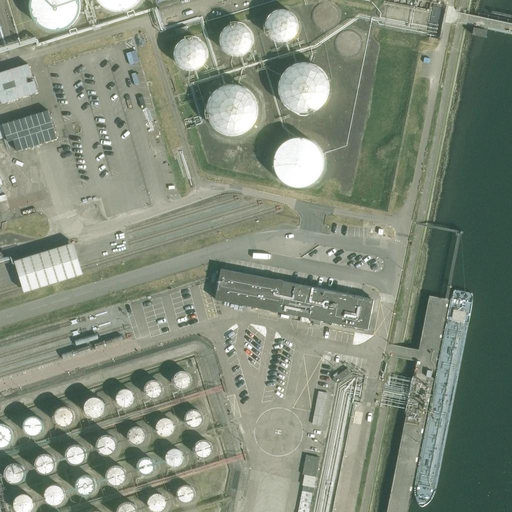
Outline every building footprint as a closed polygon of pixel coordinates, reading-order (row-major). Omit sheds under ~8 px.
[(80,11),(80,6),(80,1),(79,0),(30,0),(30,4),(30,9),(31,13),(33,18),(35,22),(38,25),(42,28),(47,30),(51,31),(56,31),(61,31),(66,29),(70,27),(73,24),(76,20),(79,16),(80,11)] [(98,0),(101,4),(105,7),(109,9),(113,11),(118,12),(122,12),(127,11),(131,9),(135,7),(139,4),(142,0),(141,0),(98,0)] [(300,29),(300,26),(300,23),(299,20),(298,17),(296,14),(293,12),(290,10),(287,9),(284,9),(281,9),(277,10),(274,11),(272,13),(270,15),(268,18),(267,21),(266,24),(266,28),(267,31),(268,34),(270,37),(272,39),(274,41),(277,42),(281,43),(284,43),(287,43),(290,42),(293,40),(295,38),(298,35),(299,32),(300,29)] [(253,43),(253,40),(253,37),(252,34),(251,31),(249,29),(246,27),(244,25),(241,24),(238,24),(235,24),(232,24),(229,26),(226,28),(224,30),(223,32),(221,35),(221,38),(221,41),(221,44),(223,47),(224,50),(226,52),(229,54),(232,55),(235,56),(238,56),(241,55),(244,54),(246,53),(249,51),(251,48),(252,46),(253,43)] [(207,57),(208,54),(207,51),(206,48),(205,45),(203,43),(201,40),(198,39),(195,38),(192,37),(189,38),(185,38),(183,40),(180,41),(178,44),(176,46),(175,49),(174,52),(174,56),(175,59),(176,62),(178,64),(180,67),(183,69),(185,70),(189,71),(192,71),(195,70),(198,69),(201,68),(203,66),(205,63),(206,60),(207,57)] [(330,92),(331,87),(330,83),(329,78),(327,74),(324,70),(320,67),(316,64),(311,63),(307,62),(302,62),(297,64),(293,66),(289,68),(286,72),(283,76),(281,80),(280,85),(280,90),(281,95),(283,99),(286,103),(289,106),(293,109),(297,111),(302,112),(307,113),(311,112),(316,110),(320,108),(324,105),(327,101),(329,97),(330,92)] [(0,104),(38,93),(34,80),(29,81),(27,76),(32,74),(29,64),(0,73),(0,104)] [(257,114),(258,109),(257,104),(256,100),(254,96),(251,92),(247,89),(243,86),(238,85),(234,84),(229,84),(224,85),(220,87),(216,90),(212,93),(210,97),(208,102),(207,107),(207,112),(208,116),(210,121),(212,125),(216,128),(219,131),(224,133),(229,134),(233,135),(238,134),(243,132),(247,130),(251,127),(254,123),(256,119),(257,114)] [(49,110),(2,124),(8,142),(14,140),(17,152),(58,140),(49,110)] [(326,167),(327,162),(326,157),(325,153),(323,148),(319,144),(316,141),(312,139),(307,137),(302,136),(297,137),(293,138),(288,140),(284,143),(281,146),(278,150),(276,155),(275,160),(275,164),(276,169),(278,174),(281,178),(284,181),(288,184),(292,186),(297,187),(302,188),(307,187),(311,185),(316,183),(319,180),(322,176),(325,172),(326,167)] [(76,244),(16,263),(26,294),(85,276),(76,244)] [(284,282),(284,281),(282,281),(280,280),(279,280),(277,280),(276,280),(221,270),(215,300),(311,319),(310,321),(314,322),(313,325),(320,326),(321,321),(368,330),(374,302),(370,302),(370,299),(284,282)] [(351,374),(348,368),(333,379),(337,383),(351,374)] [(192,383),(193,380),(192,378),(191,376),(190,374),(188,373),(186,372),(183,371),(181,372),(179,372),(177,374),(175,376),(174,378),(174,380),(174,382),(174,385),(176,387),(177,388),(179,390),(182,390),(184,390),(186,390),(189,389),(190,387),(192,385),(192,383)] [(164,391),(164,389),(163,386),(162,384),(160,382),(158,381),(156,380),(154,380),(151,380),(149,381),(147,383),(146,385),(145,387),(145,389),(145,392),(146,394),(147,396),(149,397),(151,399),(153,399),(156,399),(158,398),(160,397),(162,395),(163,393),(164,391)] [(135,400),(135,398),(135,395),(134,393),(132,391),(130,390),(128,389),(126,389),(123,389),(121,390),(119,392),(118,393),(117,396),(116,398),(117,400),(117,403),(119,405),(120,406),(123,407),(125,408),(127,408),(130,407),(132,406),(133,404),(135,402),(135,400)] [(322,425),(329,393),(320,391),(313,423),(322,425)] [(106,409),(106,407),(105,404),(104,402),(103,400),(101,398),(99,397),(96,397),(94,397),(92,397),(89,399),(88,400),(86,402),(85,404),(85,407),(85,409),(86,412),(87,414),(89,415),(91,417),(93,417),(95,418),(98,417),(100,417),(102,415),(104,413),(105,411),(106,409)] [(75,418),(76,415),(75,413),(74,410),(72,408),(70,407),(67,406),(65,406),(62,406),(60,408),(58,409),(56,412),(55,414),(55,417),(56,419),(57,422),(59,424),(61,425),(63,426),(66,426),(69,426),(71,424),(73,423),(75,420),(75,418)] [(204,421),(204,418),(204,416),(203,413),(201,411),(198,409),(195,409),(192,409),(190,410),(187,412),(186,414),(185,417),(185,420),(186,423),(187,425),(190,427),(192,428),(195,428),(198,427),(201,426),(203,424),(204,421)] [(46,427),(46,424),(45,421),(43,419),(41,416),(38,415),(35,415),(32,415),(29,416),(27,418),(25,420),(24,423),(23,426),(24,429),(25,432),(27,435),(30,436),(33,437),(36,437),(39,437),(42,435),(44,433),(45,430),(46,427)] [(175,430),(176,427),(175,424),(174,422),(172,420),(169,418),(167,418),(164,418),(161,419),(159,421),(157,423),(156,426),(156,429),(157,432),(159,434),(161,436),(164,437),(167,437),(169,436),(172,435),(174,433),(175,430)] [(14,434),(13,431),(12,429),(10,427),(8,425),(5,424),(2,424),(0,423),(0,446),(1,446),(4,446),(7,446),(9,444),(11,442),(13,440),(13,437),(14,434)] [(147,439),(147,436),(147,433),(146,431),(144,429),(142,427),(140,427),(137,426),(135,427),(132,428),(130,429),(129,431),(128,433),(128,436),(128,439),(129,441),(130,443),(133,445),(135,445),(137,446),(140,445),(142,445),(144,443),(146,441),(147,439)] [(118,448),(119,445),(118,443),(117,440),(116,438),(114,436),(112,435),(109,435),(107,435),(104,435),(102,436),(100,438),(98,440),(97,443),(97,445),(97,448),(98,450),(100,452),(102,454),(104,455),(107,456),(109,456),(112,455),(114,454),(116,452),(117,450),(118,448)] [(213,452),(213,449),(213,447),(212,444),(210,442),(208,440),(205,440),(202,440),(200,440),(197,442),(195,444),(194,447),(194,449),(194,452),(195,455),(197,457),(200,458),(202,459),(205,459),(208,458),(210,457),(212,455),(213,452)] [(88,457),(88,455),(88,452),(87,450),(85,448),(83,446),(81,445),(78,444),(76,444),(73,445),(71,446),(69,448),(67,450),(66,452),(66,455),(66,457),(67,460),(69,462),(71,464),(73,465),(76,466),(78,466),(81,465),(83,464),(85,462),(87,460),(88,457)] [(185,461),(185,458),(185,455),(184,453),(182,451),(180,449),(177,448),(174,448),(172,449),(169,450),(167,452),(166,454),(165,457),(165,459),(166,462),(167,464),(169,466),(172,467),(174,468),(177,468),(180,467),(182,465),(184,463),(185,461)] [(57,467),(57,464),(57,462),(56,459),(55,457),(53,455),(50,454),(48,454),(45,454),(43,454),(41,455),(39,457),(37,459),(37,461),(36,464),(37,466),(37,469),(39,471),(41,473),(43,474),(45,474),(48,474),(50,474),(53,473),(55,471),(56,469),(57,467)] [(303,475),(316,478),(320,458),(306,455),(303,475)] [(156,469),(157,467),(156,464),(156,462),(154,460),(152,459),(150,457),(148,457),(145,457),(143,457),(141,459),(139,460),(138,462),(137,464),(137,467),(137,469),(138,472),(139,474),(141,475),(143,476),(145,477),(148,477),(150,476),(152,475),(154,474),(156,472),(156,469)] [(27,476),(27,474),(27,471),(26,468),(24,466),(22,465),(19,463),(17,463),(14,463),(11,464),(9,465),(7,467),(6,470),(5,472),(5,475),(6,478),(7,480),(9,482),(11,484),(14,484),(17,485),(19,484),(22,483),(24,481),(26,479),(27,476)] [(127,478),(127,476),(127,473),(126,470),(124,468),(122,467),(120,466),(117,465),(115,466),(112,467),(110,468),(108,470),(107,473),(107,476),(107,478),(108,481),(110,483),(112,484),(115,486),(117,486),(120,485),(122,484),(124,483),(126,481),(127,478)] [(97,488),(97,485),(97,482),(96,480),(94,477),(91,476),(88,475),(85,475),(82,476),(79,477),(77,480),(76,482),(76,485),(76,489),(77,491),(79,494),(82,495),(85,496),(88,496),(91,495),(94,494),(96,491),(97,488)] [(66,498),(66,495),(66,493),(65,490),(64,488),(62,487),(59,485),(57,485),(54,485),(52,485),(50,487),(48,488),(46,490),(45,493),(45,495),(45,498),(46,500),(48,503),(50,504),(52,505),(54,506),(57,506),(60,505),(62,504),(64,502),(65,500),(66,498)] [(196,497),(197,494),(196,492),(195,489),(193,487),(191,486),(189,485),(186,485),(183,485),(181,486),(179,488),(178,490),(177,493),(177,496),(178,498),(179,501),(181,502),(183,504),(186,504),(189,504),(191,503),(193,502),(195,499),(196,497)] [(303,485),(302,492),(313,493),(313,494),(314,488),(303,485)] [(309,511),(313,493),(302,492),(298,511),(309,511)] [(36,507),(36,504),(36,502),(35,500),(34,498),(32,496),(30,495),(28,494),(26,493),(23,494),(21,494),(19,495),(17,497),(16,499),(15,501),(14,503),(14,506),(15,508),(16,510),(17,511),(32,511),(34,511),(35,509),(36,507)] [(167,506),(168,504),(168,501),(167,499),(165,496),(163,495),(161,494),(159,493),(156,493),(154,494),(151,496),(150,497),(148,500),(148,502),(148,505),(149,507),(150,510),(152,511),(153,511),(162,511),(164,511),(166,509),(167,506)] [(139,511),(139,510),(138,507),(137,505),(135,503),(133,502),(131,501),(128,501),(126,501),(123,502),(121,503),(119,505),(118,507),(117,510),(116,511),(139,511)]
